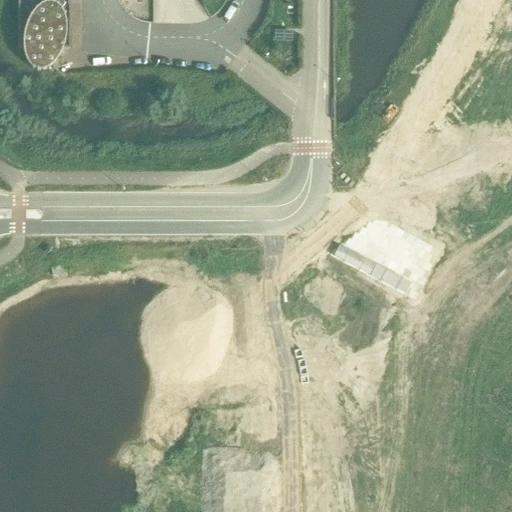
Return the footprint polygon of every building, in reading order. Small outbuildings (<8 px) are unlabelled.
[(61,51),(70,51),(69,0),(17,0),(17,51),(23,51),(24,59),(27,65),(32,69),(36,71),(41,72),(48,69),(53,65),(57,59),(61,51)] [(422,124),(422,130),(422,134),(422,138),(423,142),(425,146),(426,150),(427,150),(429,153),(432,157),(436,161),(439,163),(443,166),(449,169),(449,170),(511,203),(511,0),(487,0),(426,113),(425,117),(422,124)] [(339,248),(334,258),(368,277),(374,266),(339,248)] [(376,267),(370,278),(405,296),(410,285),(376,267)] [(511,511),(511,372),(398,311),(395,317),(376,306),(373,298),(372,297),(366,295),(360,293),(354,293),(348,293),(342,294),(336,297),(330,300),(326,304),(321,308),(318,313),(318,314),(316,318),(321,321),(311,339),(296,354),(210,511),(511,511)]
